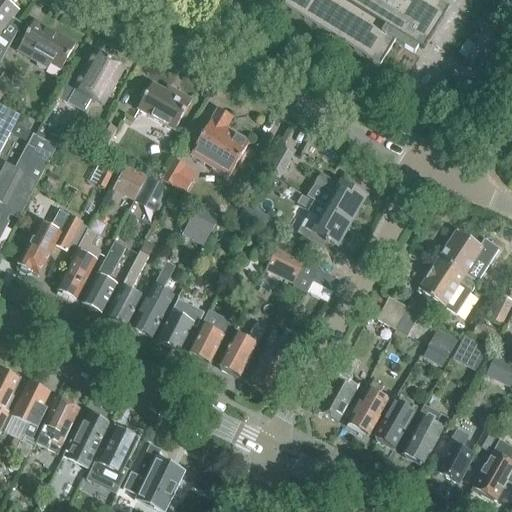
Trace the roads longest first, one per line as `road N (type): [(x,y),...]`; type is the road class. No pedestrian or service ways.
road 1 (residential): [(419,162),(65,0)]
road 2 (residential): [(280,434),(419,162)]
road 3 (tertiary): [(271,454),(0,316)]
road 4 (residential): [(419,162),(511,34)]
road 5 (tertiary): [(380,511),(271,454)]
